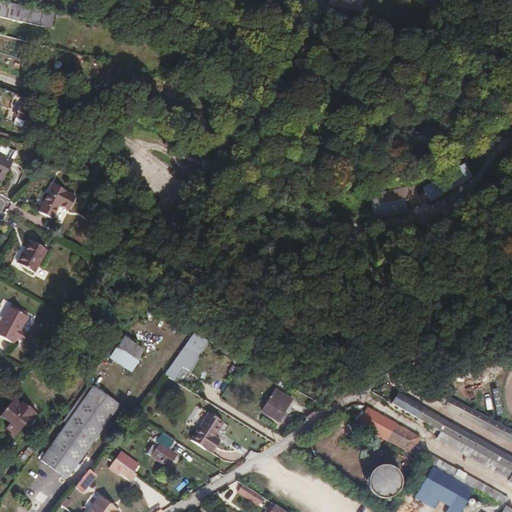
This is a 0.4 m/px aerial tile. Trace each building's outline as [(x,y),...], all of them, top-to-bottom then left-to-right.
[(42,12),(43,9),(0,0),(0,17),(51,28),(54,15),(42,12)] [(332,0),(331,5),(352,10),(353,6),(356,0),(332,0)] [(16,126),(27,129),(33,105),(21,102),(15,121),(16,126)] [(485,137),(482,134),(468,148),(479,158),(491,145),(484,137),(485,137)] [(323,147),(315,144),(312,152),(320,155),(323,147)] [(13,159),(0,152),(0,180),(1,181),(13,159)] [(464,163),(425,187),(432,199),(471,175),(464,163)] [(294,179),(285,173),(279,184),(288,189),(294,179)] [(422,183),(382,191),(385,202),(424,194),(422,183)] [(75,195),(53,184),(38,211),(52,218),(59,206),(68,210),(75,195)] [(47,249),(29,240),(16,262),(35,272),(47,249)] [(28,317),(8,306),(0,321),(0,336),(13,344),(28,317)] [(197,334),(194,332),(173,361),(179,365),(197,334)] [(206,339),(197,334),(179,365),(189,371),(206,339)] [(124,338),(118,346),(137,358),(142,350),(124,338)] [(137,358),(118,346),(114,343),(107,353),(111,355),(110,358),(131,371),(139,360),(137,358)] [(449,385),(457,371),(446,365),(439,379),(449,385)] [(118,404),(89,384),(63,420),(66,423),(40,460),(65,477),(72,468),(75,470),(80,464),(77,461),(118,404)] [(434,389),(429,386),(426,393),(431,396),(434,389)] [(511,428),(434,389),(431,396),(447,404),(473,417),(511,437),(511,428)] [(279,418),(282,413),(291,399),(276,390),(262,411),(280,422),(282,420),(279,418)] [(399,394),(393,404),(442,432),(489,458),(511,470),(511,459),(441,421),(442,418),(399,394)] [(0,417),(8,424),(5,429),(17,438),(36,412),(14,396),(0,415),(0,417)] [(511,441),(511,437),(473,417),(447,404),(446,407),(511,441)] [(369,409),(360,424),(411,453),(415,446),(420,437),(369,409)] [(223,422),(208,413),(191,441),(205,450),(206,449),(212,453),(220,440),(214,436),(223,422)] [(511,456),(442,418),(441,421),(511,459),(511,456)] [(166,435),(155,427),(152,433),(159,437),(154,445),(152,444),(147,453),(152,456),(166,435)] [(511,470),(489,458),(442,432),(438,439),(510,479),(510,480),(511,481),(511,470)] [(169,449),(175,440),(166,435),(152,456),(167,466),(175,454),(169,449)] [(411,453),(425,461),(477,490),(506,506),(509,499),(415,446),(411,453)] [(135,473),(124,465),(119,472),(130,480),(135,473)] [(388,467),(379,467),(374,470),(369,475),(368,481),(368,486),(371,494),(381,499),(386,499),(391,498),(395,495),(400,487),(400,479),(399,476),(394,470),(388,467)] [(94,475),(87,470),(74,487),(81,492),(94,475)] [(265,497),(244,484),(239,491),(260,505),(265,497)] [(117,511),(120,509),(100,495),(88,511),(117,511)] [(288,511),(274,503),(271,508),(273,509),(271,511),(288,511)]
